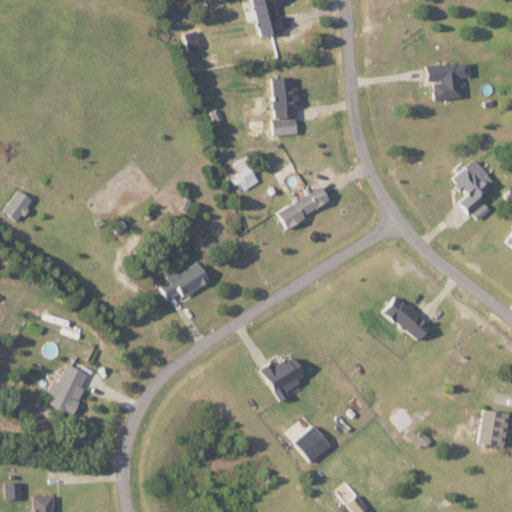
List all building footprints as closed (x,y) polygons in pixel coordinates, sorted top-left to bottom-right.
[(260,35),(281,31),(276,5),(282,3),(280,0),(250,0),(253,10),(247,11),(249,20),(257,18),(260,35)] [(184,32),(188,50),(201,47),(196,29),(184,32)] [(433,99),(461,96),(459,77),(469,76),(467,61),(425,65),(426,80),(431,80),(433,99)] [(273,134),(295,133),(294,107),(297,107),(296,85),(291,85),(291,77),(270,77),(273,134)] [(250,118),(272,117),(272,109),(249,110),(250,118)] [(258,181),(253,172),(256,170),(247,155),(234,163),(240,174),(235,176),(243,189),(258,181)] [(450,178),(464,196),(459,200),(475,221),(489,210),(477,195),(493,182),(474,158),(450,178)] [(276,209),(284,225),(329,204),(321,185),(307,191),(309,194),(276,209)] [(32,200),(17,189),(2,211),(17,221),(32,200)] [(182,297),(208,281),(196,261),(177,273),(172,265),(162,271),(167,280),(158,286),(166,299),(178,291),(182,297)] [(416,341),(430,325),(396,295),(382,310),(416,341)] [(305,377),(291,355),(275,365),(272,361),(259,369),(279,401),(288,396),(284,389),(305,377)] [(47,403),(70,414),(88,374),(65,364),(56,383),(51,380),(45,393),(50,395),(47,403)] [(478,444),(504,446),(507,412),(481,409),(478,444)] [(329,445),(312,425),(292,441),(309,462),(329,445)] [(418,448),(430,440),(423,430),(412,438),(418,448)] [(20,481),(3,482),(4,499),(21,498),(20,481)] [(357,511),(366,505),(356,493),(344,503),(351,511),(357,511)] [(32,511),(52,511),(52,495),(32,495),(32,511)]
